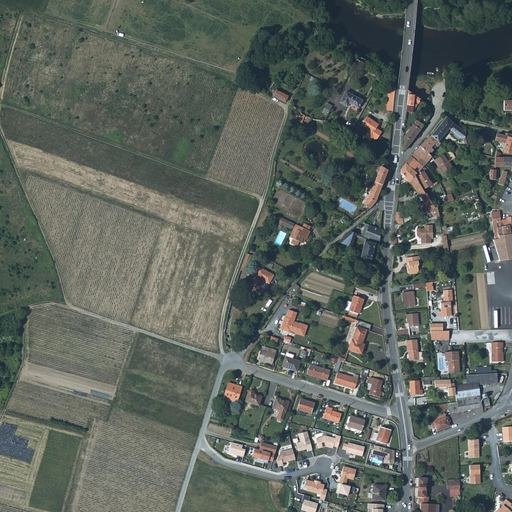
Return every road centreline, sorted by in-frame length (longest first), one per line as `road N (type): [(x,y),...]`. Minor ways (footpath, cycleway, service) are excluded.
road 1 (track): [(0,421),(25,356),(31,307),(58,301),(223,363)]
road 2 (residential): [(198,441),(230,360),(379,410),(401,409)]
road 3 (secondary): [(394,160),(385,276),(401,409)]
road 4 (track): [(0,132),(68,306)]
road 5 (track): [(226,361),(225,303),(262,198)]
road 6 (secondary): [(411,0),(394,160)]
road 7 (residential): [(198,441),(220,460),(278,478),(323,465)]
